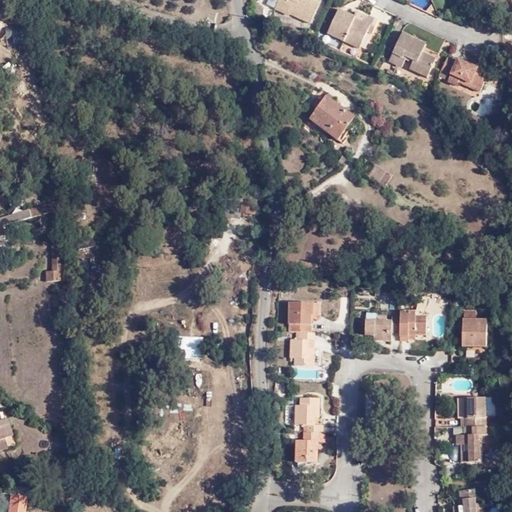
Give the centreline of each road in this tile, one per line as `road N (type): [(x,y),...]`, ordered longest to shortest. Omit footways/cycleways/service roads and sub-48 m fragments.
road 1 (unclassified): [(237,0),(279,196),(256,372),(257,511)]
road 2 (unknown): [(345,503),(353,373),(404,369),(426,386),(436,511)]
